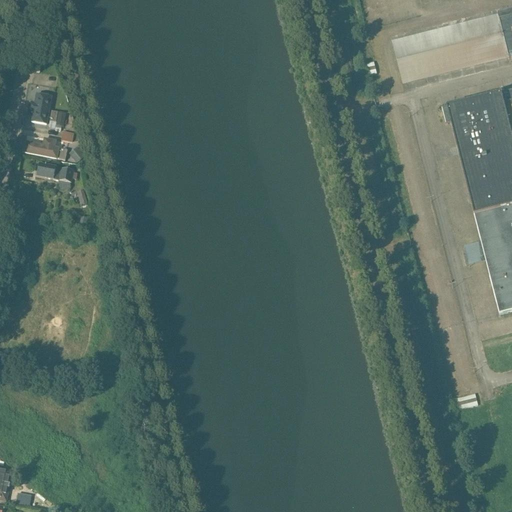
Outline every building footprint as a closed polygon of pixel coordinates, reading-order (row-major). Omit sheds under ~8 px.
[(511,16),(498,20),(497,17),(391,40),(400,83),(511,58),(511,16)] [(511,90),(441,105),(445,124),(452,122),(477,244),(463,247),(467,266),(486,262),(497,315),(511,311),(511,90)] [(46,129),(51,100),(35,97),(30,126),(46,129)] [(51,112),(49,123),(56,124),(58,114),(51,112)] [(63,128),(66,115),(58,114),(56,127),(63,128)] [(72,144),(74,135),(63,133),(61,142),(72,144)] [(41,148),(25,145),(23,157),(56,163),(58,151),(54,150),(55,145),(42,142),(41,148)] [(67,152),(61,150),(59,161),(65,162),(67,152)] [(78,150),(70,157),(76,164),(84,158),(78,150)] [(59,183),(59,181),(71,183),(71,180),(76,180),(77,174),(72,173),(73,172),(61,170),(39,165),(36,178),(59,183)] [(87,206),(83,191),(77,193),(81,207),(87,206)] [(86,226),(87,219),(80,217),(79,225),(86,226)] [(0,502),(6,503),(12,472),(0,469),(0,502)] [(15,506),(29,509),(31,498),(17,495),(15,506)]
